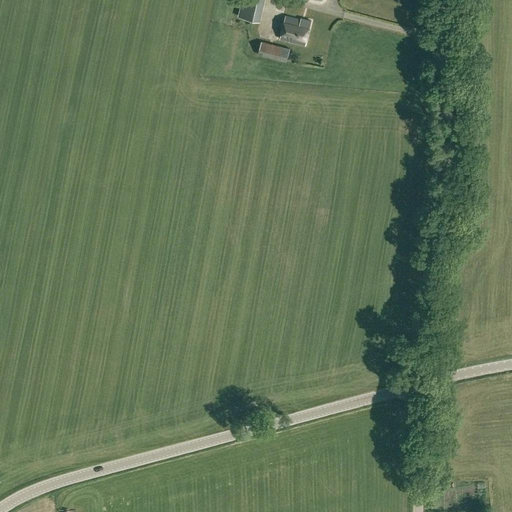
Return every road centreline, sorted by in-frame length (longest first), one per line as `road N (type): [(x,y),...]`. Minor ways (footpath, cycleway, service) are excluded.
road 1 (tertiary): [(0,510),(417,384)]
road 2 (unclassified): [(417,384),(447,188),(447,0)]
road 3 (unclassified): [(417,511),(417,384)]
